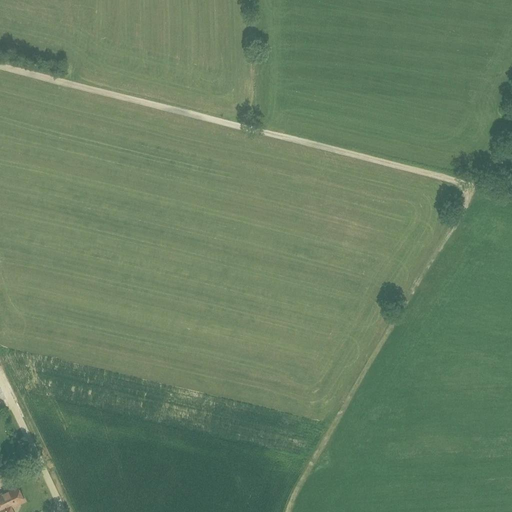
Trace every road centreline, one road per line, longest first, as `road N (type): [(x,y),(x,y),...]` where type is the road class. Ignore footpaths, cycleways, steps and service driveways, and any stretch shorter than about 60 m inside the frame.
road 1 (track): [(0,66),(470,184)]
road 2 (track): [(283,511),(470,184)]
road 3 (unclassified): [(65,511),(0,376)]
